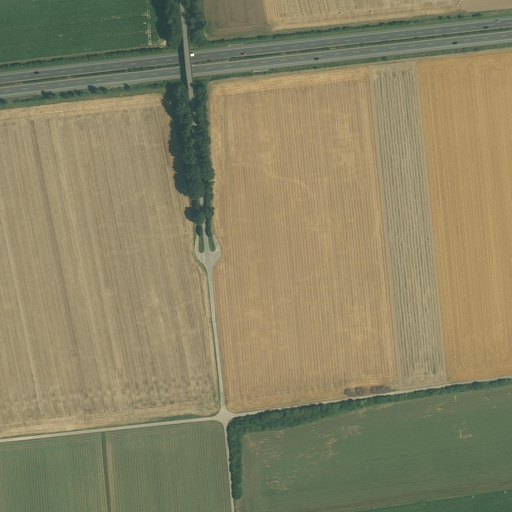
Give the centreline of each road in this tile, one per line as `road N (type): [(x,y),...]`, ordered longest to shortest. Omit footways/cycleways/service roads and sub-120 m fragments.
road 1 (track): [(0,109),(170,90),(196,250),(207,258),(217,253),(212,83),(511,49)]
road 2 (track): [(511,377),(0,441)]
road 3 (motorway): [(0,92),(511,36)]
road 4 (motorway): [(511,23),(0,79)]
road 5 (track): [(181,0),(233,511)]
road 6 (track): [(197,0),(203,35),(214,40),(511,10)]
road 7 (track): [(0,67),(165,46),(163,0)]
